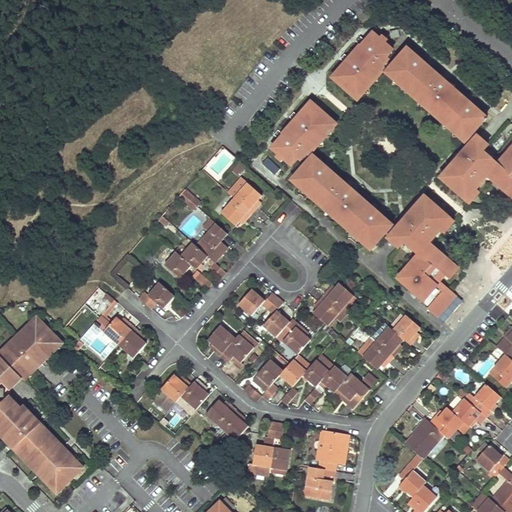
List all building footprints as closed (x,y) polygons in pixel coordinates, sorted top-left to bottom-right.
[(397,39),(397,35),(396,32),(389,33),(390,40),(397,39)] [(372,35),(331,81),(357,103),(364,95),(363,90),(371,81),(376,82),(383,74),(382,67),(387,62),(385,60),(387,57),(391,53),(386,48),(372,35)] [(418,75),(423,69),(428,69),(407,51),(400,59),(402,59),(404,59),(412,65),(410,67),(418,75)] [(404,59),(402,59),(400,59),(391,69),(385,76),(392,82),(398,80),(407,88),(407,95),(417,104),(423,103),(432,110),(432,116),(442,125),(448,124),(457,131),(457,138),(463,143),(485,119),(478,112),(472,113),(468,117),(460,110),(464,106),(464,100),(453,91),(448,90),(443,96),(435,89),(440,84),(439,79),(428,69),(423,69),(418,75),(410,67),(412,65),(404,59)] [(383,74),(385,76),(391,69),(386,63),(382,67),(383,74)] [(443,96),(448,90),(453,91),(439,79),(440,84),(435,89),(443,96)] [(398,80),(392,82),(407,95),(407,88),(398,80)] [(364,95),(372,86),(376,82),(371,81),(363,90),(364,95)] [(468,117),(472,113),(478,112),(471,106),(465,101),(464,100),(464,106),(460,110),(468,117)] [(297,161),(298,159),(300,158),(302,161),(304,159),(308,155),(313,155),(321,145),(319,141),(328,132),(331,132),(337,125),(313,103),(273,148),(293,165),(297,161)] [(423,103),(417,104),(432,116),(432,110),(423,103)] [(448,124),(442,125),(457,138),(457,131),(448,124)] [(321,145),(323,142),(331,132),(328,132),(319,141),(321,145)] [(482,152),(484,149),(487,147),(477,138),(441,179),(466,201),(487,177),(511,198),(511,148),(497,166),(482,152)] [(308,155),(304,159),(309,164),(315,157),(313,155),(308,155)] [(365,237),(365,240),(365,243),(372,249),(393,225),(385,218),(380,219),(372,211),(372,207),(360,196),(356,197),(347,190),(347,185),(335,175),(330,176),(322,168),(323,163),(315,157),(309,164),(301,172),(302,178),(309,184),(311,182),(319,189),(315,193),(315,200),(325,209),(330,208),(335,203),(344,211),(340,215),(340,222),(351,231),(356,230),(361,225),(369,232),(365,237)] [(330,176),(335,175),(323,163),(322,168),(330,176)] [(245,171),(239,165),(233,172),(239,178),(245,171)] [(275,175),(278,172),(280,170),(275,165),(270,170),(275,175)] [(301,172),(293,182),(315,200),(315,193),(319,189),(311,182),(309,184),(302,178),(301,172)] [(234,198),(252,213),(259,206),(256,203),(262,196),(248,183),(234,198)] [(356,197),(360,196),(347,185),(347,190),(356,197)] [(186,189),(178,198),(193,212),(201,203),(186,189)] [(423,301),(440,282),(454,265),(428,243),(449,219),(425,197),(388,238),(398,247),(403,241),(418,255),(397,278),(423,301)] [(245,221),(252,213),(234,198),(222,213),(236,226),(242,219),(243,220),(245,221)] [(330,208),(325,209),(340,222),(340,215),(344,211),(335,203),(330,208)] [(380,219),(385,218),(372,207),(372,211),(380,219)] [(203,239),(196,246),(208,257),(215,262),(216,263),(229,249),(222,242),(228,235),(216,224),(211,220),(204,228),(209,232),(203,239)] [(356,230),(351,231),(365,243),(365,240),(365,237),(369,232),(361,225),(356,230)] [(196,269),(208,257),(196,246),(192,243),(181,256),(192,266),(196,269)] [(186,272),(192,266),(181,256),(176,252),(165,265),(180,278),(186,272)] [(227,273),(216,263),(215,262),(210,268),(222,279),(227,273)] [(213,283),(206,278),(200,273),(196,278),(207,289),(213,283)] [(452,292),(440,282),(423,301),(421,304),(437,319),(457,296),(452,292)] [(144,293),(142,296),(139,298),(152,309),(157,304),(163,309),(175,297),(159,283),(147,296),(144,293)] [(330,288),(323,296),(341,311),(354,296),(340,283),(336,287),(333,291),(330,288)] [(262,305),(267,310),(278,298),(272,293),(265,301),(252,290),(238,305),(251,317),(262,305)] [(341,311),(323,296),(316,303),(319,306),(313,313),(328,326),(341,311)] [(443,324),(462,302),(457,296),(437,319),(443,324)] [(282,331),(289,323),(276,311),(283,303),(278,298),(267,310),(273,315),(263,326),(276,338),(279,335),(282,331)] [(108,316),(118,304),(114,301),(101,316),(108,323),(112,319),(108,316)] [(393,330),(404,340),(410,346),(417,338),(414,335),(421,328),(407,315),(393,330)] [(33,320),(41,327),(44,324),(37,316),(33,320)] [(119,345),(134,327),(126,320),(124,323),(116,316),(110,324),(103,331),(117,344),(119,345)] [(293,319),(289,323),(282,331),(288,336),(283,342),(298,355),(311,340),(303,333),(305,331),(293,319)] [(80,464),(68,451),(60,459),(55,454),(61,449),(49,437),(43,430),(40,433),(36,428),(40,423),(35,417),(30,422),(26,418),(28,415),(21,408),(9,396),(0,405),(0,379),(9,389),(22,377),(29,370),(27,367),(31,363),(36,368),(41,363),(34,355),(39,350),(46,358),(59,346),(52,338),(55,335),(44,324),(41,327),(33,320),(21,332),(23,334),(18,339),(16,336),(10,342),(13,344),(1,356),(0,356),(0,429),(11,440),(8,443),(14,448),(19,444),(24,449),(21,451),(27,457),(39,469),(44,464),(49,469),(41,477),(53,489),(61,482),(64,485),(75,474),(72,471),(80,464)] [(397,347),(404,340),(393,330),(389,327),(385,323),(371,338),(376,342),(394,357),(400,350),(397,347)] [(141,333),(134,327),(119,345),(133,357),(146,342),(139,336),(140,335),(141,333)] [(220,357),(223,353),(235,340),(220,327),(208,341),(215,347),(213,350),(217,353),(220,357)] [(257,344),(243,331),(239,335),(254,348),(257,344)] [(506,355),(511,360),(511,333),(507,339),(506,338),(497,347),(506,355)] [(55,335),(52,338),(59,346),(62,343),(55,335)] [(235,340),(223,353),(220,357),(229,363),(232,360),(234,357),(241,363),(254,348),(239,335),(235,340)] [(386,365),(394,357),(376,342),(371,338),(358,352),(363,357),(365,358),(378,370),(384,363),(385,364),(386,365)] [(39,350),(34,355),(41,363),(46,358),(39,350)] [(289,364),(292,357),(282,353),(279,361),(289,364)] [(330,372),(335,366),(322,354),(317,361),(330,372)] [(294,387),(303,376),(307,372),(301,367),(306,362),(298,355),(293,360),(290,364),(283,371),(280,375),(294,387)] [(511,379),(511,360),(506,355),(501,362),(495,369),(490,374),(494,378),(506,389),(511,382),(511,381),(511,379)] [(234,357),(232,360),(238,366),(241,363),(234,357)] [(48,360),(38,370),(53,384),(63,374),(48,360)] [(273,384),(280,375),(283,371),(271,360),(257,375),(252,381),(265,392),(270,387),(273,384)] [(317,387),(322,381),(330,372),(317,361),(307,372),(303,376),(317,387)] [(27,367),(29,370),(22,377),(24,379),(36,368),(31,363),(27,367)] [(335,393),(338,389),(348,377),(335,366),(330,372),(322,381),(327,386),(335,393)] [(348,377),(338,389),(351,400),(348,404),(353,408),(369,390),(351,374),(348,377)] [(173,406),(176,402),(177,402),(192,385),(188,381),(184,378),(181,381),(174,375),(158,393),(151,386),(144,393),(155,401),(160,395),(173,406)] [(377,381),(370,375),(365,381),(372,387),(377,381)] [(177,402),(176,402),(191,416),(209,395),(202,388),(204,386),(197,379),(192,385),(177,402)] [(316,388),(321,393),(327,386),(322,381),(317,387),(316,388)] [(278,389),(273,384),(270,387),(265,392),(262,396),(268,400),(273,394),(278,389)] [(257,401),(260,398),(262,396),(249,385),(244,390),(257,401)] [(487,385),(476,398),(471,394),(466,400),(487,418),(493,412),(491,410),(502,398),(487,385)] [(305,400),(308,403),(310,405),(321,393),(316,388),(305,400)] [(282,400),(285,402),(287,405),(297,393),(292,389),(282,400)] [(338,389),(335,393),(348,404),(351,400),(338,389)] [(205,415),(220,428),(236,410),(229,403),(226,406),(219,399),(205,415)] [(464,422),(470,427),(476,419),(482,424),(487,418),(466,400),(466,399),(454,413),(464,422)] [(30,422),(35,417),(24,405),(21,408),(28,415),(26,418),(30,422)] [(464,422),(454,413),(448,408),(443,414),(438,419),(436,417),(430,423),(445,435),(449,439),(458,429),(464,422)] [(236,410),(220,428),(235,441),(249,426),(241,419),(244,416),(236,410)] [(424,460),(445,435),(430,423),(425,418),(420,424),(423,427),(415,436),(414,434),(406,444),(418,454),(424,460)] [(267,437),(275,439),(278,422),(270,421),(268,429),(267,437)] [(278,422),(275,439),(282,440),(285,424),(278,422)] [(465,435),(471,428),(470,427),(464,422),(458,429),(465,435)] [(51,434),(40,423),(36,428),(40,433),(43,430),(49,437),(51,434)] [(321,430),(316,460),(320,461),(325,430),(321,430)] [(319,468),(326,469),(335,471),(336,471),(337,463),(340,464),(346,434),(325,430),(320,461),(319,468)] [(340,464),(344,465),(349,435),(346,434),(340,464)] [(275,439),(267,437),(265,446),(273,447),(274,447),(275,439)] [(19,444),(14,448),(25,460),(27,457),(21,451),(24,449),(19,444)] [(274,447),(273,447),(265,446),(256,444),(253,464),(271,467),(274,447)] [(55,454),(60,459),(68,451),(63,446),(61,449),(55,454)] [(498,473),(499,472),(503,467),(510,460),(504,455),(502,456),(489,446),(477,460),(490,472),(488,474),(493,479),(498,473)] [(291,450),(274,447),(271,467),(287,470),(291,450)] [(424,460),(418,454),(414,459),(420,464),(424,460)] [(423,486),(427,482),(414,471),(420,464),(414,459),(400,476),(405,481),(400,486),(407,491),(414,497),(423,486)] [(41,477),(49,469),(44,464),(39,469),(37,472),(41,477)] [(72,471),(75,474),(83,467),(80,464),(72,471)] [(324,479),(326,469),(319,468),(310,467),(306,486),(313,487),(311,497),(330,501),(333,481),(329,480),(324,479)] [(508,482),(492,500),(505,511),(510,511),(511,510),(511,474),(503,467),(499,472),(498,473),(503,477),(508,482)] [(335,471),(326,469),(324,479),(329,480),(333,481),(335,471)] [(57,493),(64,485),(61,482),(53,489),(57,493)] [(423,486),(414,497),(410,501),(417,508),(413,511),(423,511),(436,497),(423,486)] [(477,511),(505,511),(492,500),(489,498),(483,492),(471,506),(474,509),(477,511)] [(160,505),(166,511),(181,511),(182,511),(169,497),(160,505)] [(224,507),(220,502),(214,507),(219,511),(224,507)]
